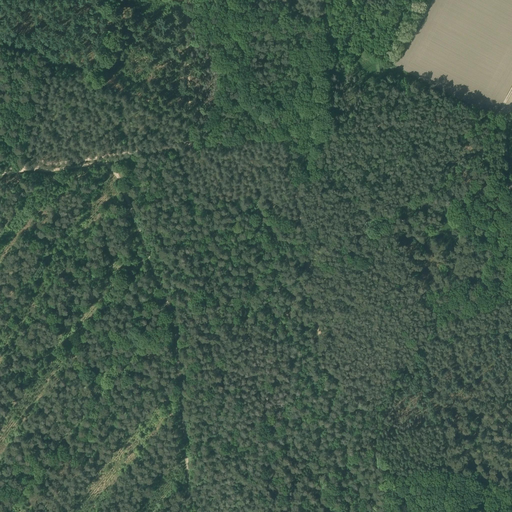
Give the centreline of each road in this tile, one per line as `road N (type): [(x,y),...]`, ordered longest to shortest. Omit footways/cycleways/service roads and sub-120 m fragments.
road 1 (track): [(497,115),(285,135)]
road 2 (track): [(301,223),(325,365),(377,401)]
road 3 (track): [(21,163),(45,54),(30,40),(0,37)]
road 4 (track): [(190,144),(34,168)]
road 5 (track): [(190,144),(186,0)]
